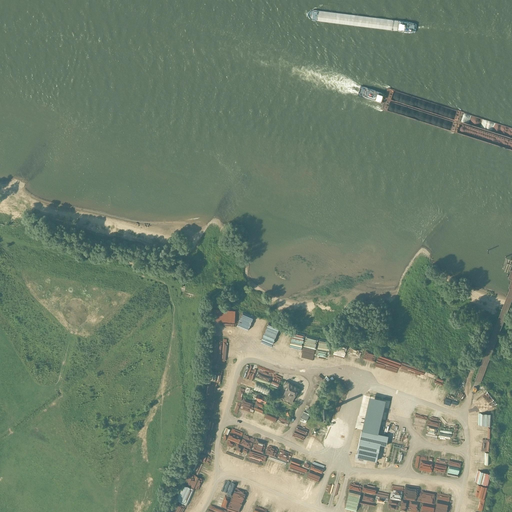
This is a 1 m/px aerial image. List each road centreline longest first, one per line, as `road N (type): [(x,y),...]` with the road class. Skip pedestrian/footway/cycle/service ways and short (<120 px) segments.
road 1 (track): [(203,511),(219,476),(221,428),(242,362),(354,374),(361,384),(461,416),(477,382)]
road 2 (track): [(461,416),(468,430),(460,486),(329,462)]
road 3 (track): [(225,418),(329,462),(347,452),(361,384)]
road 4 (track): [(219,476),(316,506),(329,462)]
